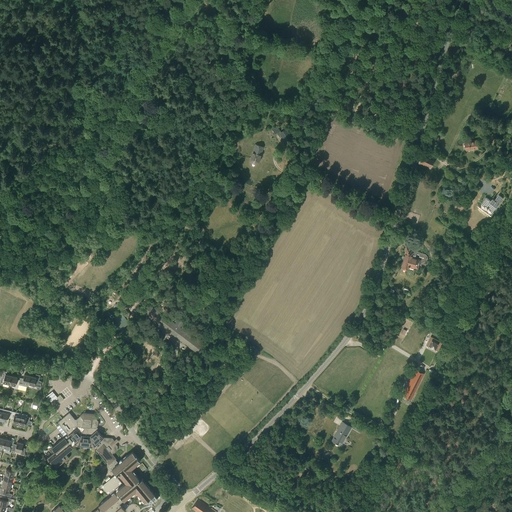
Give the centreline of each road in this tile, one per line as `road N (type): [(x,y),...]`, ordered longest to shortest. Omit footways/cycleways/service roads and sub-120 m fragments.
road 1 (tertiary): [(186,499),(296,396),(366,309),(459,0)]
road 2 (residential): [(186,499),(93,381),(0,361)]
road 3 (unknown): [(305,385),(376,424),(391,417),(414,357),(345,339)]
